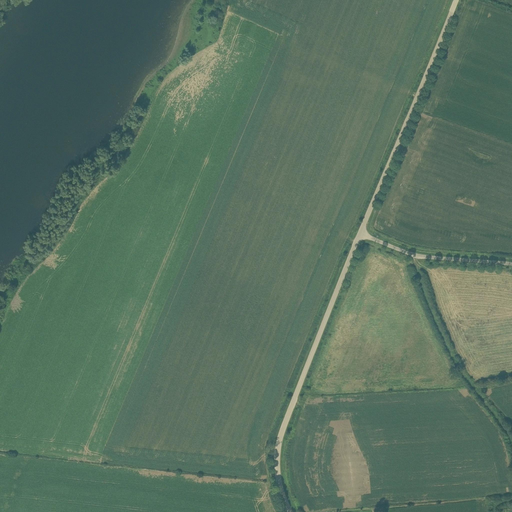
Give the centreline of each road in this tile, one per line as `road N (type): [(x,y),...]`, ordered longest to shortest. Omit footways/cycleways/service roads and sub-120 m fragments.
road 1 (unclassified): [(297,511),(283,475),(286,428),(359,233)]
road 2 (unclassified): [(359,233),(457,0)]
road 3 (track): [(416,254),(457,365),(511,442)]
road 4 (unclassified): [(511,264),(416,254),(359,233)]
